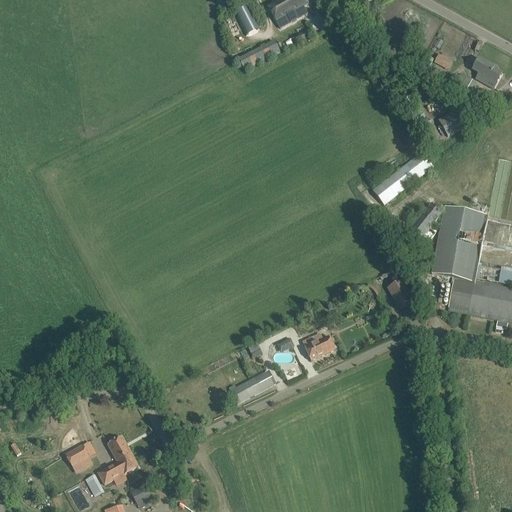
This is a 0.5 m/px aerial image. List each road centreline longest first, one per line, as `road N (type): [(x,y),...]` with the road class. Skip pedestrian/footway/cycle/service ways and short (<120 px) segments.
road 1 (unclassified): [(0,411),(136,393),(168,435),(187,440),(404,338),(431,333)]
road 2 (unclassified): [(451,511),(431,333)]
